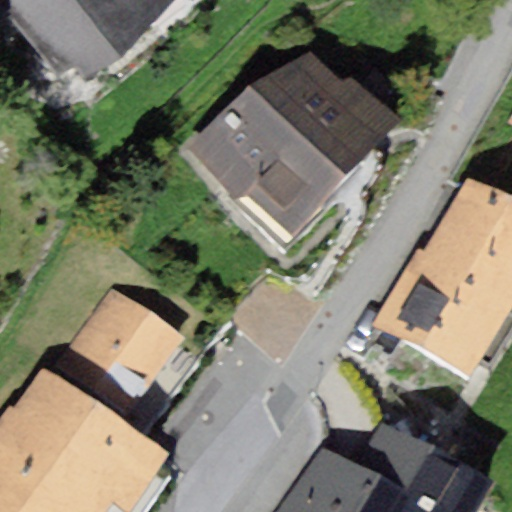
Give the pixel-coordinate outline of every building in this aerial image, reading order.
[(0,0),(0,3),(62,86),(76,75),(87,85),(121,71),(177,0),(0,0)] [(186,154),(287,264),(405,146),(350,86),(342,94),(313,58),(186,154)] [(511,321),(511,229),(465,201),(419,273),(503,325),(508,328),(511,321)] [(458,397),(503,325),(419,273),(414,270),(369,342),(458,397)] [(107,289),(40,379),(116,437),(184,347),(107,289)] [(116,437),(40,379),(0,431),(0,511),(138,511),(167,474),(116,437)] [(348,476),(331,465),(298,511),(492,511),(377,434),(348,476)]
